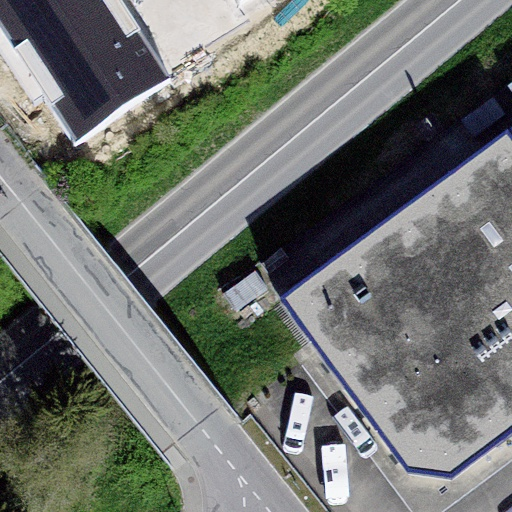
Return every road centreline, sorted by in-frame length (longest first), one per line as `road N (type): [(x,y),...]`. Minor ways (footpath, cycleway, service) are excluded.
road 1 (primary): [(0,386),(463,0)]
road 2 (residential): [(0,185),(267,511)]
